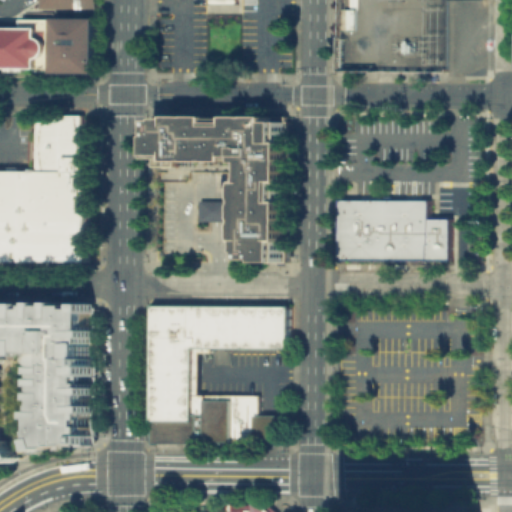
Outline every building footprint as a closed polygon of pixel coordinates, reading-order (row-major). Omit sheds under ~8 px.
[(43,0),(99,0),(99,14),(43,14),(43,0)] [(211,0),(243,0),(243,8),(211,8),(211,0)] [(340,0),(340,69),(415,70),(430,64),(426,55),(426,48),(428,47),(427,44),(429,35),(422,33),(411,38),(405,38),(404,41),(401,35),(398,45),(387,42),(385,37),(381,39),(371,36),(371,1),(373,1),(372,0),(340,0)] [(0,35),(22,35),(22,26),(99,26),(99,67),(0,67),(0,35)] [(152,164),(153,115),(290,115),(289,261),(243,261),(243,220),(243,199),(243,160),(177,159),(177,165),(152,164)] [(39,118),(91,118),(91,262),(0,262),(0,170),(39,170),(39,118)] [(163,248),(163,180),(190,180),(190,170),(231,170),(231,198),(196,198),(196,249),(163,248)] [(238,220),(238,199),(200,200),(201,221),(238,220)] [(342,201),(433,201),(433,217),(457,217),(457,264),(342,264),(342,201)] [(43,416),(40,416),(40,409),(46,409),(46,398),(44,398),(44,391),(46,391),(46,383),(43,383),(43,376),(46,376),(46,373),(43,373),(43,365),(46,365),(46,363),(41,358),(46,352),(46,351),(31,351),(31,354),(24,354),(24,351),(6,351),(6,352),(11,357),(6,362),(6,367),(8,367),(8,374),(6,374),(6,384),(8,384),(8,392),(6,392),(6,399),(9,399),(8,406),(6,406),(5,416),(8,417),(8,424),(5,424),(5,430),(9,437),(7,438),(9,441),(14,438),(25,456),(17,460),(16,459),(0,469),(1,470),(0,470),(0,303),(4,304),(4,300),(11,300),(11,304),(21,304),(21,300),(32,300),(32,306),(38,307),(38,302),(42,302),(42,300),(49,300),(49,302),(59,302),(59,300),(66,300),(66,302),(78,302),(78,306),(86,307),(86,301),(96,301),(95,311),(93,311),(93,328),(97,328),(96,336),(93,335),(93,365),(96,365),(96,374),(93,374),(93,381),(94,381),(94,385),(97,385),(97,392),(94,392),(94,404),(97,404),(97,411),(94,411),(94,417),(92,417),(92,424),(93,424),(93,432),(96,432),(96,443),(86,443),(86,441),(73,441),(73,444),(64,444),(64,443),(53,445),(53,446),(44,449),(40,438),(43,437),(43,431),(43,416)] [(156,308),(294,308),(294,349),(198,349),(198,396),(262,396),(262,417),(286,417),(286,441),(260,441),(260,447),(156,447),(156,308)] [(281,511),(281,503),(233,503),(233,511),(281,511)]
